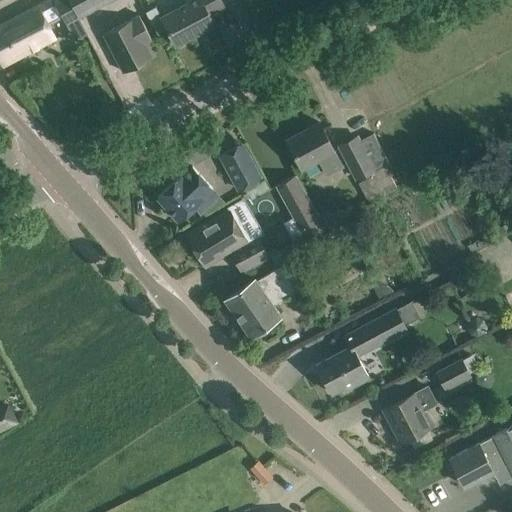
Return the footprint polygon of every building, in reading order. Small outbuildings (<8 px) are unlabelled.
[(66,23),(78,16),(69,0),(45,0),(2,23),(0,23),(0,60),(2,64),(55,36),(43,14),(56,6),(66,23)] [(69,0),(78,16),(108,0),(69,0)] [(224,6),(220,0),(185,0),(160,14),(175,44),(213,24),(208,14),(224,6)] [(103,33),(114,54),(123,71),(151,56),(144,43),(151,39),(138,15),(103,33)] [(340,162),(328,139),(319,122),(287,139),(301,165),(317,156),(324,170),(340,162)] [(337,143),(353,176),(367,202),(396,187),(384,165),(389,162),(374,133),(361,140),(357,133),(337,143)] [(194,164),(210,155),(203,142),(187,151),(194,164)] [(261,177),(241,142),(220,153),(240,188),(261,177)] [(192,166),(180,177),(179,176),(157,196),(179,220),(192,208),(201,199),(200,198),(212,188),(192,166)] [(325,227),(318,215),(296,173),(276,185),(293,217),(305,238),(325,227)] [(268,256),(256,235),(247,240),(228,208),(205,222),(185,233),(205,267),(221,256),(228,251),(241,272),(268,256)] [(293,217),(284,222),(295,244),(305,238),(293,217)] [(250,335),(282,313),(273,300),(305,283),(293,261),(259,279),(257,277),(225,299),(250,335)] [(407,302),(395,308),(402,321),(414,315),(407,302)] [(347,388),(365,379),(369,377),(356,354),(406,328),(402,321),(395,308),(345,335),(350,345),(316,363),(331,392),(346,385),(347,388)] [(469,320),(466,327),(470,334),(477,336),(484,333),(487,325),(482,319),(476,317),(469,320)] [(445,388),(470,375),(461,359),(437,372),(445,388)] [(401,441),(418,431),(432,424),(416,392),(384,409),(401,441)] [(6,403),(0,405),(0,421),(3,428),(16,422),(6,403)] [(468,448),(450,457),(464,485),(492,471),(485,457),(502,448),(511,467),(511,424),(494,433),(495,434),(479,443),(478,442),(468,448)] [(258,461),(250,467),(264,484),(272,477),(258,461)]
